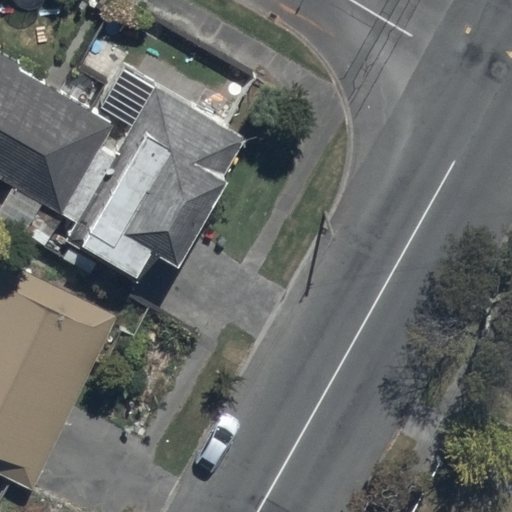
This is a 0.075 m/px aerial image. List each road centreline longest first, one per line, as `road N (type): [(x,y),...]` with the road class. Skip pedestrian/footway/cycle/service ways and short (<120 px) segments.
road 1 (tertiary): [(495,89),(263,511)]
road 2 (residential): [(495,89),(344,0)]
